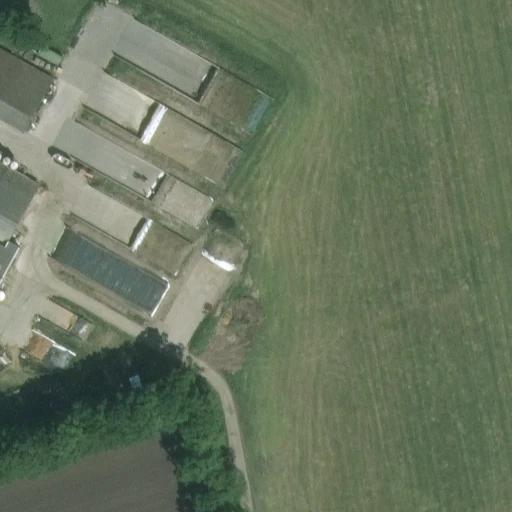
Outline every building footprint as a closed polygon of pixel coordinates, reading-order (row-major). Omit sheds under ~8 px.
[(134,42),(129,53),(146,60),(154,43),(146,40),(155,20),(115,3),(103,30),(134,42)] [(0,116),(26,131),(55,78),(0,47),(0,116)] [(193,93),(212,60),(203,55),(184,88),(193,93)] [(155,141),(171,105),(161,100),(145,136),(155,141)] [(0,254),(9,239),(39,185),(0,162),(0,254)] [(119,235),(131,205),(122,201),(109,231),(119,235)] [(0,280),(20,245),(9,239),(0,254),(0,280)] [(75,369),(84,352),(56,337),(47,354),(75,369)]
